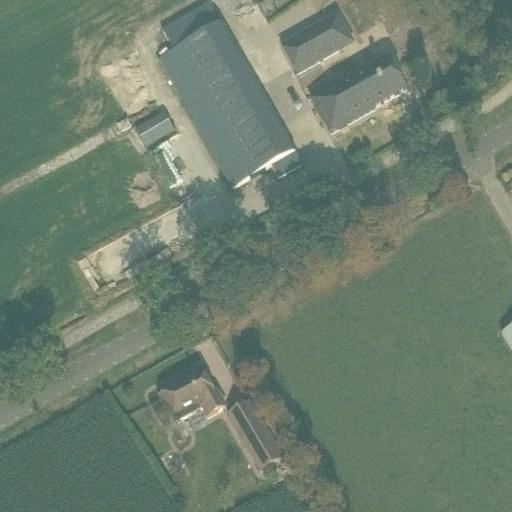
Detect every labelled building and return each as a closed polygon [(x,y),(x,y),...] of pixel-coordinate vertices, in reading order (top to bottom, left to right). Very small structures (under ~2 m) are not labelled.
[(302,167),(210,4),(162,32),(174,54),(160,62),(232,191),(260,175),(267,187),(302,167)] [(337,19),(302,38),(318,66),(353,47),(337,19)] [(340,84),(311,101),(330,136),(375,111),(374,110),(406,92),(388,59),(341,86),(340,84)] [(146,151),(174,134),(162,115),(134,132),(146,151)] [(511,328),(502,335),(511,351),(511,328)] [(202,376),(160,399),(169,417),(171,420),(175,427),(203,412),(207,420),(225,410),(217,394),(214,396),(202,376)] [(261,475),(281,463),(247,405),(227,417),(261,475)]
